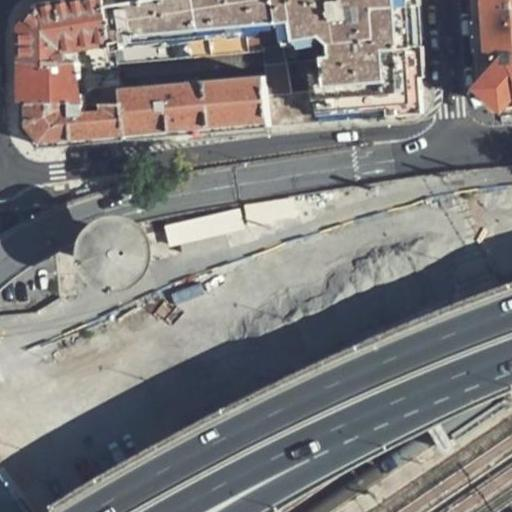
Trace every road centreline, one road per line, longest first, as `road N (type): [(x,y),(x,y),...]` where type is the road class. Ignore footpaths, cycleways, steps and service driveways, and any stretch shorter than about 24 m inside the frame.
road 1 (trunk): [(0,263),(46,229),(135,198),(394,159),(446,141)]
road 2 (trunk): [(511,319),(317,401),(105,511)]
road 3 (residential): [(0,174),(365,134),(446,141)]
road 4 (trunk): [(181,511),(468,377)]
road 5 (trunk): [(252,511),(468,377)]
road 6 (secondary): [(446,141),(447,0)]
